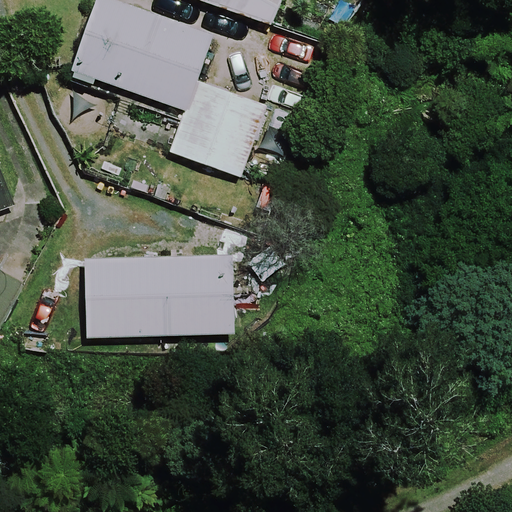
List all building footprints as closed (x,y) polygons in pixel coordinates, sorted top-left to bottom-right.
[(209,38),(99,0),(96,0),(71,75),(182,114),(209,38)] [(195,0),(254,30),(269,0),(195,0)] [(255,107),(194,86),(170,158),(232,178),(255,107)] [(0,212),(11,208),(0,179),(0,212)] [(232,339),(230,261),(84,264),(86,342),(232,339)] [(0,328),(22,287),(0,275),(0,328)]
